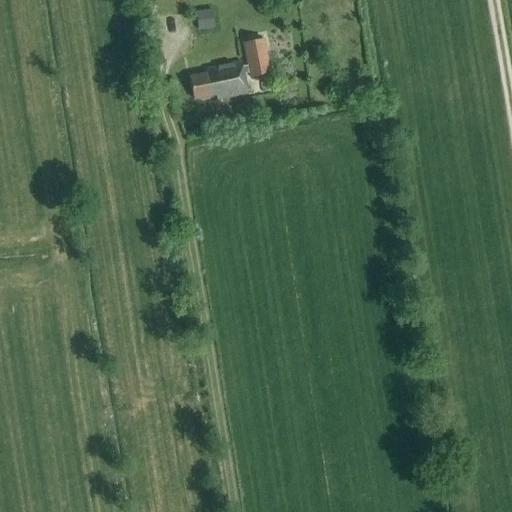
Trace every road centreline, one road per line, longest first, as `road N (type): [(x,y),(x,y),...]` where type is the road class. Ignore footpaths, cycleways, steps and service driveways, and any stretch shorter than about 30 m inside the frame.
road 1 (track): [(235,511),(176,152),(176,127),(220,109)]
road 2 (track): [(511,130),(490,0)]
